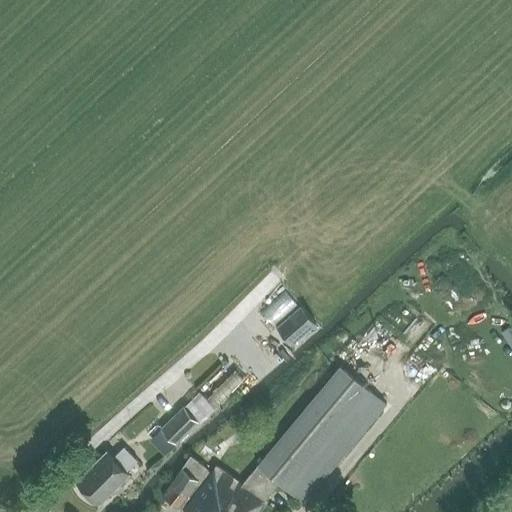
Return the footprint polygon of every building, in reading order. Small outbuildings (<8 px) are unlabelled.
[(301,306),(276,328),(291,344),(316,323),(301,306)] [(341,365),(257,464),(305,504),(388,404),(341,365)] [(197,420),(184,406),(162,429),(175,442),(197,420)] [(126,471),(137,460),(124,446),(113,457),(107,452),(77,481),(98,503),(128,473),(126,471)] [(231,470),(238,456),(224,449),(218,463),(231,470)] [(260,511),(268,501),(215,464),(183,508),(187,511),(186,511),(260,511)] [(196,481),(180,469),(162,495),(178,507),(196,481)]
